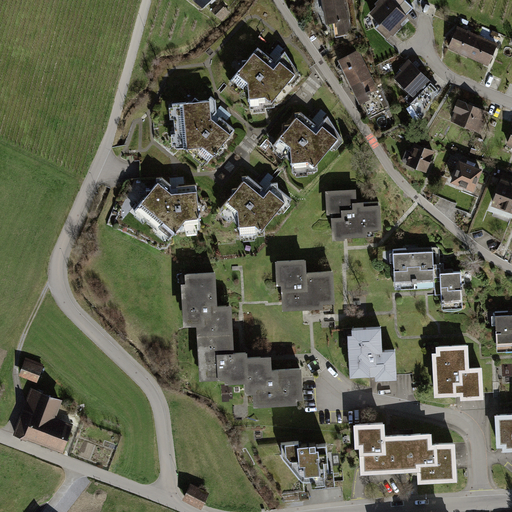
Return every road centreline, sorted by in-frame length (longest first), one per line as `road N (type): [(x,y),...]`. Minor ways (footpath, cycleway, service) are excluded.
road 1 (residential): [(163,498),(160,399),(97,333),(63,290),(59,272),(146,0)]
road 2 (residential): [(276,0),(404,187),(511,269)]
road 3 (residential): [(479,503),(471,427),(349,393),(324,363)]
road 4 (track): [(59,272),(16,357),(20,404),(5,439)]
road 5 (unclassified): [(0,437),(163,498)]
